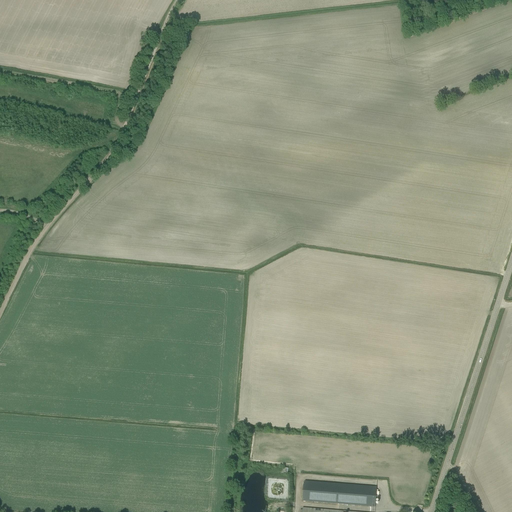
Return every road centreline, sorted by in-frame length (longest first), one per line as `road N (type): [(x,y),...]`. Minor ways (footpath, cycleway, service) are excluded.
road 1 (tertiary): [(431,511),(511,260)]
road 2 (track): [(0,70),(119,93),(122,131)]
road 3 (track): [(122,131),(178,0)]
road 4 (track): [(46,223),(122,131)]
